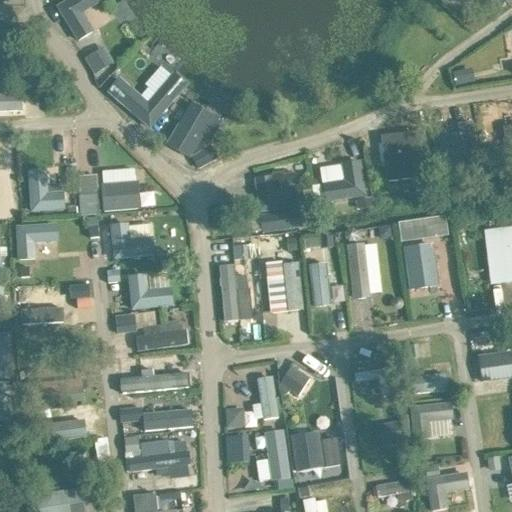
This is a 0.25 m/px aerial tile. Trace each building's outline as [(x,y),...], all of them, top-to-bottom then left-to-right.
[(79,41),(93,32),(81,14),(95,5),(91,0),(71,0),(58,8),(79,41)] [(0,21),(10,22),(10,7),(0,7),(0,21)] [(0,67),(14,68),(14,52),(0,52),(0,67)] [(96,54),(87,59),(96,74),(105,68),(96,54)] [(475,82),(472,69),(452,73),(455,87),(475,82)] [(150,128),(171,103),(185,87),(173,76),(148,105),(119,80),(108,93),(150,128)] [(19,95),(0,96),(0,112),(20,112),(19,95)] [(168,145),(189,158),(208,126),(187,114),(168,145)] [(443,174),(480,168),(473,124),(458,126),(460,136),(463,154),(440,158),(443,174)] [(511,127),(505,129),(508,149),(488,152),(491,168),(511,164),(511,127)] [(212,149),(193,160),(199,172),(219,161),(212,149)] [(425,149),(385,154),(388,182),(413,179),(414,188),(430,186),(425,149)] [(2,165),(0,165),(0,213),(14,213),(10,172),(11,171),(11,166),(8,163),(3,164),(2,165)] [(343,166),(321,169),(324,186),(326,202),(364,196),(359,163),(343,166)] [(480,171),(470,173),(471,181),(482,179),(480,171)] [(45,173),(30,174),(33,212),(65,209),(64,194),(47,195),(45,173)] [(505,174),(495,175),(497,184),(506,183),(505,174)] [(81,197),(78,197),(80,216),(100,215),(98,195),(97,176),(79,177),(80,183),(81,197)] [(275,193),(272,177),(256,180),(261,212),(299,207),(297,190),(275,193)] [(77,178),(68,179),(69,188),(78,187),(77,178)] [(459,181),(443,184),(444,192),(460,189),(459,181)] [(137,183),(102,186),(104,212),(139,209),(137,183)] [(371,200),(359,201),(360,210),(372,208),(371,200)] [(237,204),(227,206),(229,216),(239,214),(237,204)] [(300,212),(282,215),(284,230),(302,227),(300,212)] [(509,278),(511,278),(511,215),(502,217),(509,278)] [(452,236),(450,216),(401,221),(403,241),(452,236)] [(467,216),(457,222),(462,229),(472,223),(467,216)] [(17,229),(19,261),(35,260),(34,243),(57,242),(56,226),(17,229)] [(128,226),(112,227),(115,259),(153,256),(151,240),(129,242),(128,226)] [(391,227),(378,229),(379,230),(380,237),(384,240),(393,239),(391,228),(391,227)] [(98,229),(89,230),(90,239),(99,238),(98,229)] [(297,251),(296,238),(286,240),(288,252),(297,251)] [(330,240),(320,241),(321,251),(331,250),(330,240)] [(348,247),(353,298),(370,296),(364,245),(348,247)] [(248,260),(246,246),(232,247),(233,261),(248,260)] [(432,247),(405,251),(410,290),(438,286),(432,247)] [(283,263),(265,265),(271,314),(288,312),(303,310),(298,266),(284,267),(283,263)] [(326,266),(310,267),(315,307),(330,306),(326,266)] [(235,278),(234,267),(219,269),(220,276),(224,322),(239,320),(252,319),(250,290),(247,290),(246,277),(235,278)] [(29,268),(20,269),(21,279),(30,278),(29,268)] [(118,273),(109,274),(110,285),(120,284),(118,273)] [(133,310),(171,306),(169,291),(147,293),(145,277),(130,279),(133,310)] [(28,291),(16,292),(17,304),(29,303),(28,291)] [(38,312),(38,305),(24,306),(25,313),(26,326),(62,323),(61,310),(54,311),(54,305),(45,306),(46,312),(38,312)] [(134,316),(116,318),(118,334),(136,332),(134,316)] [(181,334),(179,323),(162,326),(163,327),(154,328),(141,330),(143,339),(137,340),(139,352),(149,350),(187,345),(185,333),(181,334)] [(509,331),(500,333),(502,342),(510,341),(509,331)] [(57,348),(55,335),(34,337),(36,349),(25,350),(26,355),(27,363),(81,358),(79,345),(57,348)] [(0,367),(9,368),(8,336),(0,336),(0,367)] [(418,345),(409,346),(411,360),(420,359),(418,345)] [(511,378),(511,353),(511,354),(479,358),(482,382),(511,378)] [(398,393),(393,361),(354,367),(356,383),(380,379),(382,395),(398,393)] [(291,368),(280,384),(291,391),(301,375),(291,368)] [(9,370),(0,369),(0,381),(9,381),(9,370)] [(248,370),(227,370),(228,394),(249,393),(248,370)] [(154,377),(153,371),(141,372),(142,378),(121,380),(122,386),(123,395),(189,389),(187,374),(154,377)] [(272,379),(258,382),(264,421),(278,419),(272,379)] [(411,398),(445,394),(444,379),(409,382),(411,398)] [(28,406),(83,401),(82,389),(80,389),(79,381),(42,384),(43,393),(27,395),(28,406)] [(0,421),(12,421),(10,389),(0,389),(0,421)] [(451,420),(449,406),(412,409),(415,440),(429,439),(428,423),(451,420)] [(141,410),(121,412),(122,424),(142,422),(141,410)] [(193,428),(191,411),(143,416),(145,432),(193,428)] [(242,416),(238,412),(227,413),(228,428),(243,427),(242,416)] [(40,428),(42,443),(86,438),(83,422),(40,428)] [(401,424),(391,426),(394,441),(404,439),(401,424)] [(270,461),(256,463),(259,483),(273,481),(290,479),(283,433),(266,436),(270,461)] [(319,434),(292,438),(297,473),(324,469),(340,466),(336,440),(320,443),(319,434)] [(252,463),(251,435),(229,436),(230,464),(252,463)] [(16,437),(7,438),(8,449),(17,448),(16,437)] [(107,440),(95,441),(96,452),(109,451),(107,440)] [(137,440),(124,441),(126,453),(138,452),(137,440)] [(425,443),(415,444),(416,456),(426,455),(425,443)] [(167,457),(165,445),(146,447),(147,459),(130,461),(131,467),(132,473),(188,466),(187,454),(185,454),(167,457)] [(63,471),(60,455),(40,459),(42,467),(46,487),(90,478),(88,470),(87,466),(63,471)] [(501,470),(499,458),(487,459),(489,472),(501,470)] [(441,466),(431,467),(433,479),(443,477),(441,466)] [(413,471),(403,472),(405,480),(414,479),(413,471)] [(465,475),(427,481),(432,511),(433,511),(447,510),(444,494),(467,490),(465,475)] [(412,499),(411,493),(412,493),(410,482),(376,487),(377,491),(378,499),(397,495),(398,501),(412,499)] [(308,488),(297,490),(298,499),(309,497),(308,488)] [(38,511),(85,511),(84,504),(87,503),(84,489),(36,497),(37,502),(38,511)] [(149,495),(134,497),(135,511),(176,511),(168,511),(158,511),(156,494),(149,495)] [(288,499),(280,500),(281,511),(286,511),(289,511),(288,499)] [(304,511),(316,511),(315,503),(315,499),(306,501),(303,501),(304,511)]
